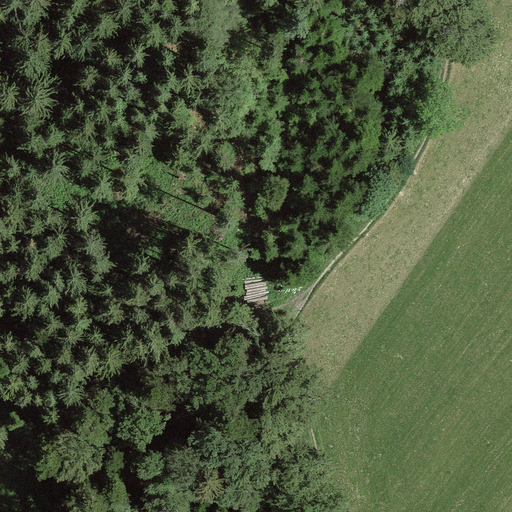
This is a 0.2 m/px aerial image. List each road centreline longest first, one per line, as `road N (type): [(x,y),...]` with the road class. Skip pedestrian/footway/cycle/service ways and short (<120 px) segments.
road 1 (track): [(0,350),(64,357),(292,308)]
road 2 (track): [(0,466),(78,399),(208,322)]
